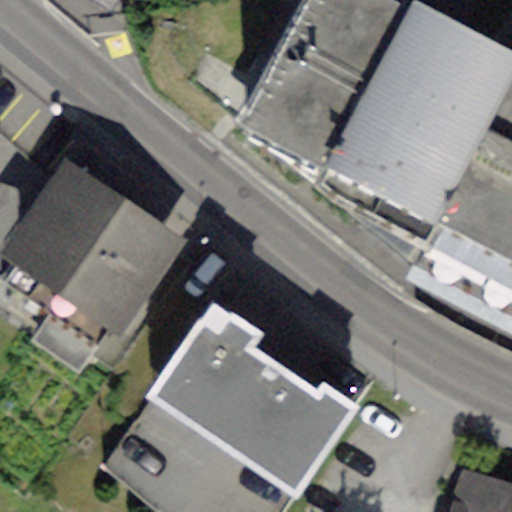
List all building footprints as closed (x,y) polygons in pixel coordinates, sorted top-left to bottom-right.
[(313,0),(263,92),(249,119),(416,257),(511,306),(511,64),(419,16),(427,0),(457,16),(465,0),(313,0)] [(218,95),(249,119),(263,92),(237,71),(218,95)] [(166,239),(72,175),(4,275),(58,312),(40,338),(81,366),(166,239)] [(106,462),(165,511),(282,511),(334,436),(350,413),(249,345),(258,332),(215,303),(106,462)] [(511,511),(511,489),(466,475),(454,511),(511,511)]
